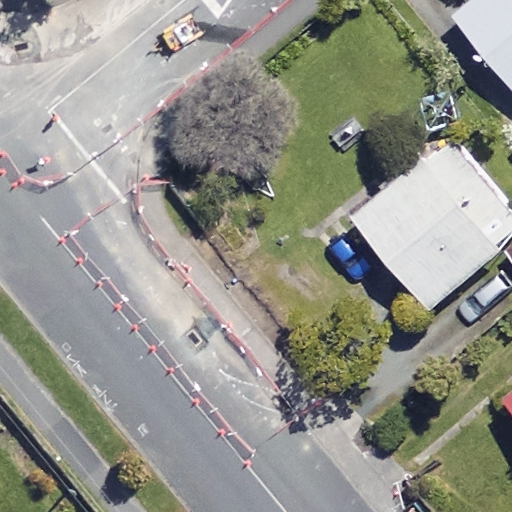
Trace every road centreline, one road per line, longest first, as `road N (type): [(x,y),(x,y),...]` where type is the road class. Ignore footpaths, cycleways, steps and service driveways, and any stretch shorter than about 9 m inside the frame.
road 1 (residential): [(286,511),(0,163)]
road 2 (residential): [(0,153),(185,0)]
